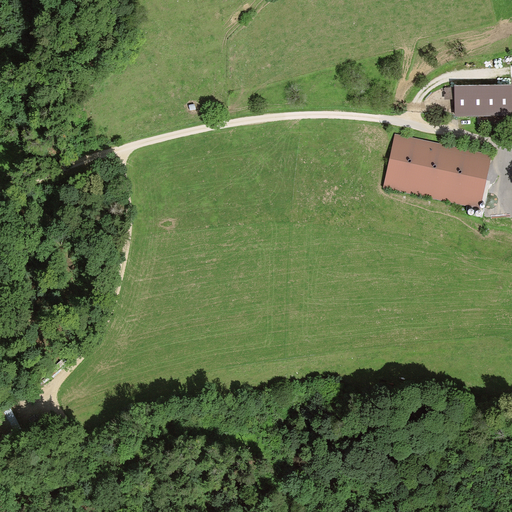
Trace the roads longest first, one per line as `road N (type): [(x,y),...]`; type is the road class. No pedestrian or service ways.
road 1 (track): [(0,504),(93,469),(91,450),(48,387),(88,345),(121,267),(129,228),(118,151)]
road 2 (track): [(118,151),(297,115),(382,119),(511,147)]
road 3 (track): [(93,469),(178,437),(223,433),(266,452),(280,511)]
road 4 (track): [(118,151),(0,197)]
